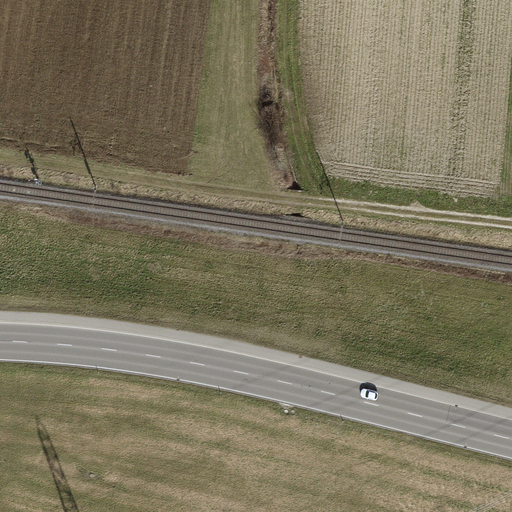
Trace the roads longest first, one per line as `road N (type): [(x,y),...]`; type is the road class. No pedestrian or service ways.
road 1 (primary): [(0,342),(194,362),(511,441)]
road 2 (track): [(511,221),(0,156)]
